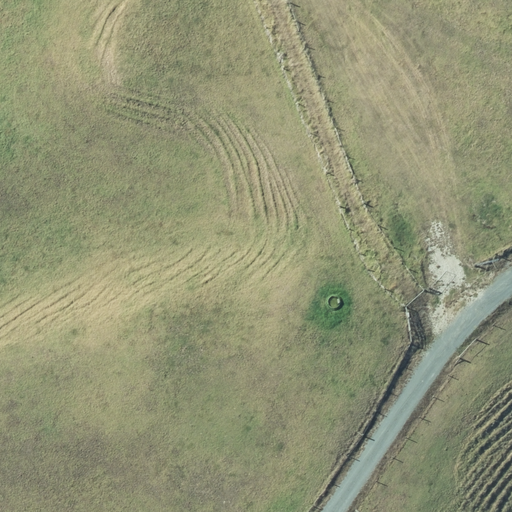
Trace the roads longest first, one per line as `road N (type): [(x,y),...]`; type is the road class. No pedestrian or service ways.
road 1 (track): [(271,0),(378,250),(467,333)]
road 2 (track): [(511,279),(332,511)]
